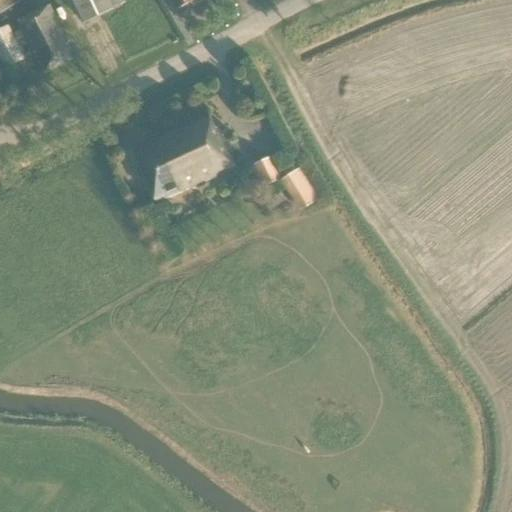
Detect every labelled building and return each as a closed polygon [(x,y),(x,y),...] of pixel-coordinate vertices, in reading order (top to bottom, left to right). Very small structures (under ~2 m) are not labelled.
[(0,0),(0,13),(23,0),(0,0)] [(73,0),(85,24),(115,9),(114,7),(126,1),(125,0),(73,0)] [(170,0),(177,10),(193,1),(195,5),(203,0),(170,0)] [(51,6),(0,30),(0,71),(25,59),(20,49),(29,44),(33,53),(36,52),(46,73),(73,60),(66,44),(69,43),(51,6)] [(134,152),(156,201),(164,197),(166,201),(236,168),(209,113),(154,138),(156,142),(134,152)] [(281,180),(271,158),(255,166),(265,188),(281,180)] [(321,200),(302,169),(282,181),(301,212),(321,200)]
